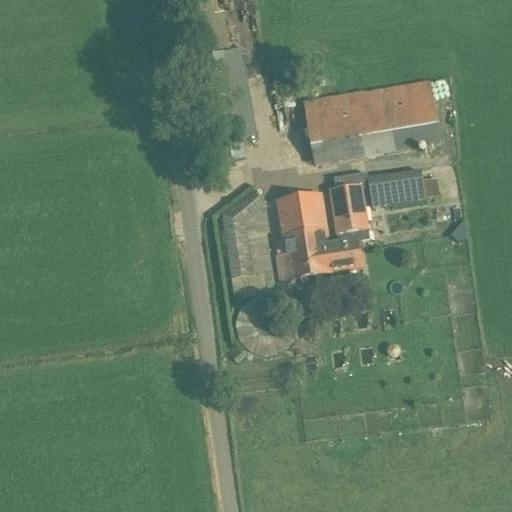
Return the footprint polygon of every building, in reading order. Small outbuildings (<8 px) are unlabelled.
[(226,56),(202,61),(221,166),(245,162),(241,142),(226,56)] [(442,146),(432,84),(366,95),(366,93),(305,103),(315,167),(422,150),(422,149),(442,146)] [(424,189),(422,173),(368,182),(372,211),(439,200),(437,187),(424,189)] [(362,270),(358,244),(370,242),(362,189),(330,194),(338,246),(331,247),(323,197),(277,204),(286,258),(282,259),(286,282),(362,270)] [(240,312),(236,328),(240,344),(253,357),(266,360),(282,356),(294,345),(299,334),(298,322),(295,315),(268,320),(268,300),(267,298),(252,302),(240,312)]
